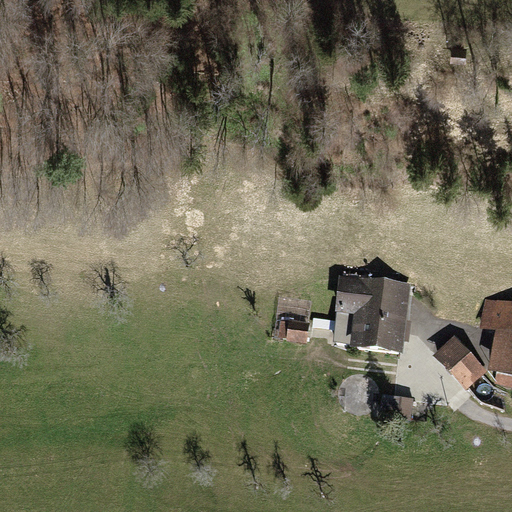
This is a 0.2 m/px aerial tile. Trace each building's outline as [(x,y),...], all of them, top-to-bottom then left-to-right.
[(411,293),(339,285),(335,321),(358,323),(355,357),(403,362),(411,293)] [(511,310),(483,306),(478,337),(493,340),(485,388),(511,392),(511,310)] [(308,342),(310,321),(291,319),(288,339),(308,342)] [(483,373),(453,344),(433,364),(463,394),(483,373)] [(382,414),(412,416),(413,397),(383,395),(382,414)]
